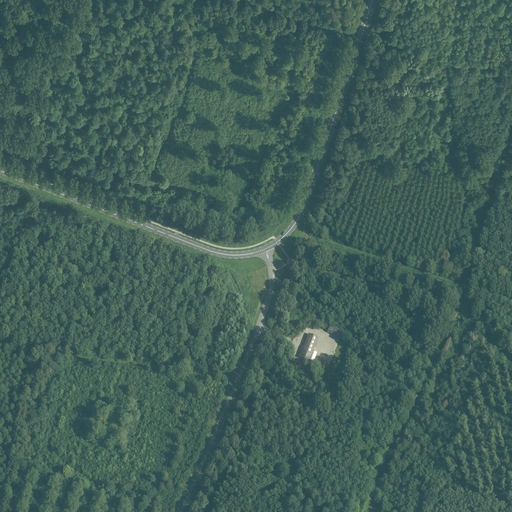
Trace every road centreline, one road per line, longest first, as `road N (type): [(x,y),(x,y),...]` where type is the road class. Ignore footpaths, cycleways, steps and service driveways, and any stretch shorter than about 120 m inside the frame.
road 1 (track): [(367,511),(454,328),(511,135)]
road 2 (track): [(511,83),(239,0)]
road 3 (unclassified): [(180,511),(271,288),(265,249)]
road 4 (tertiary): [(265,249),(214,252),(0,171)]
road 5 (tertiary): [(265,249),(302,208),(373,0)]
road 6 (track): [(0,344),(239,375)]
